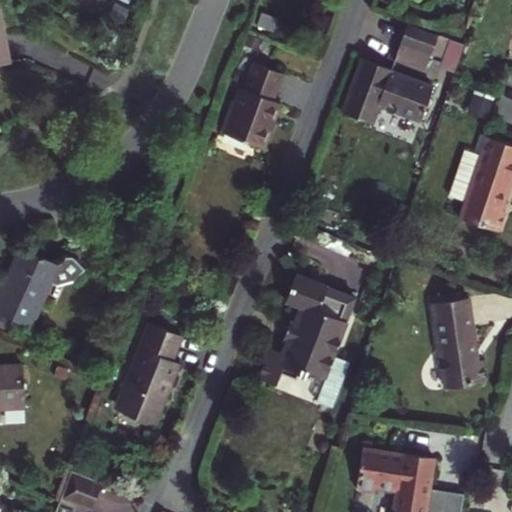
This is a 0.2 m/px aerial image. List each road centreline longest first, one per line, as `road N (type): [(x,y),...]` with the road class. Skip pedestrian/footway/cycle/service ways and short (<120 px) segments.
road 1 (residential): [(153,511),(178,471),(358,0)]
road 2 (residential): [(0,207),(66,191),(144,136),(174,96),(213,0)]
